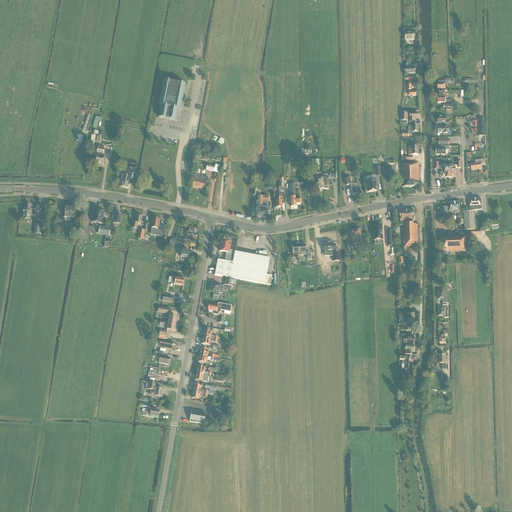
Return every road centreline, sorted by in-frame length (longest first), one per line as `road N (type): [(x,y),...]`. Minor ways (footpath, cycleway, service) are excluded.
road 1 (track): [(420,203),(419,345),(408,409),(422,511)]
road 2 (tertiary): [(158,511),(211,216)]
road 3 (secondary): [(211,216),(265,229),(435,196)]
road 4 (secondary): [(211,216),(114,197),(0,189)]
road 5 (track): [(435,368),(435,218)]
